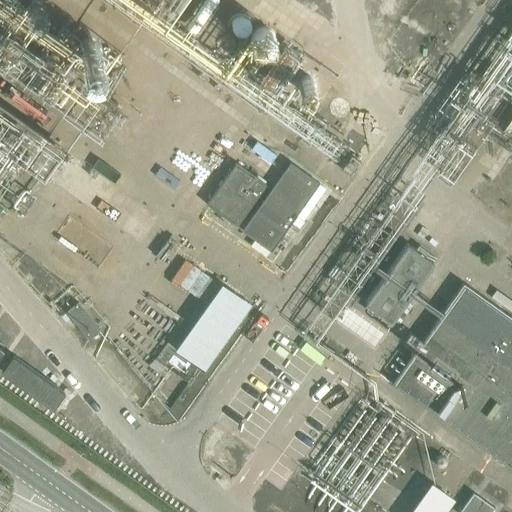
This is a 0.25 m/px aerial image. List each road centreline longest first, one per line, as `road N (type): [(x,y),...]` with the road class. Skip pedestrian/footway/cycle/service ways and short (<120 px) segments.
road 1 (unknown): [(511,476),(403,393),(371,353)]
road 2 (unknown): [(477,218),(371,353)]
